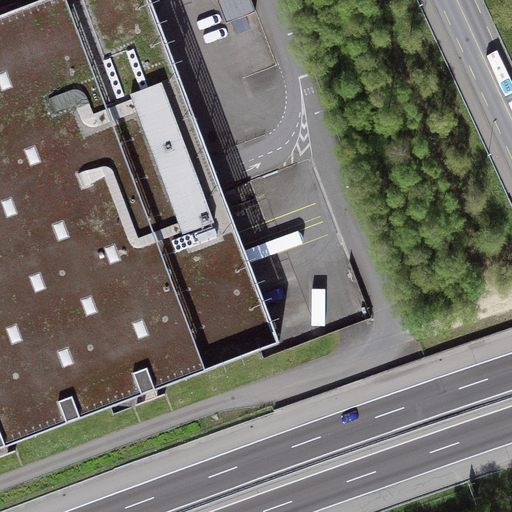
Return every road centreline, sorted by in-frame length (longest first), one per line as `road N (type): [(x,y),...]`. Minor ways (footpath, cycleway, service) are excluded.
road 1 (motorway): [(511,377),(131,511)]
road 2 (motorway): [(275,511),(511,430)]
road 3 (unclassified): [(455,0),(511,127)]
